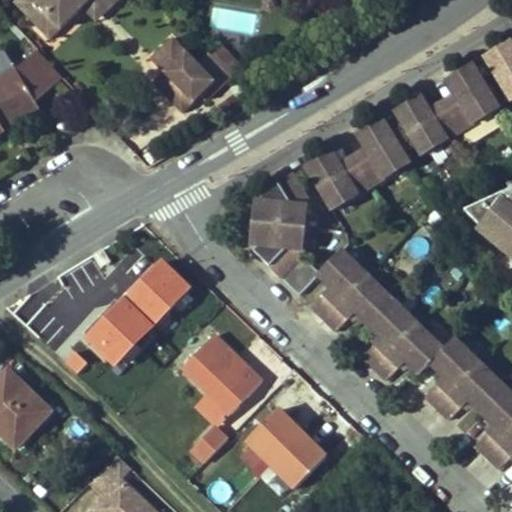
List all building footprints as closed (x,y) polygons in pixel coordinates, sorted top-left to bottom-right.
[(45,6),(39,0),(14,0),(32,18),(45,6)] [(96,0),(107,10),(118,0),(39,0),(45,6),(32,18),(50,37),(84,7),(90,0),(96,0)] [(90,0),(84,7),(96,21),(107,10),(96,0),(90,0)] [(212,7),(209,28),(254,34),(256,13),(212,7)] [(511,105),(511,51),(509,46),(493,55),(498,62),(489,68),(511,105)] [(33,103),(61,78),(37,51),(16,72),(0,81),(0,133),(38,110),(33,103)] [(220,52),(211,60),(228,78),(237,70),(220,52)] [(498,62),(493,55),(484,61),(489,68),(498,62)] [(220,86),(229,79),(228,78),(211,60),(208,56),(199,64),(220,86)] [(207,100),(220,86),(199,64),(185,76),(207,100)] [(464,83),(476,76),(472,69),(460,76),(464,83)] [(460,137),(499,114),(476,76),(464,83),(460,76),(443,85),(452,99),(429,114),(421,100),(406,109),(409,117),(400,124),(422,160),(460,137)] [(409,117),(406,109),(395,116),(400,124),(409,117)] [(368,133),(374,140),(388,131),(384,123),(368,133)] [(403,172),(410,168),(388,131),(374,140),(403,172)] [(311,178),(334,215),(371,191),(403,172),(374,140),(368,133),(356,141),(363,154),(341,168),(333,155),(315,166),(319,172),(311,178)] [(315,166),(308,171),(311,178),(319,172),(315,166)] [(511,400),(505,394),(486,375),(492,368),(487,362),(479,355),(473,362),(455,344),(445,354),(426,334),(433,327),(425,321),(420,315),(413,322),(395,304),(377,286),(383,279),(375,271),(370,266),(363,273),(343,254),(322,275),(307,259),(308,232),(310,205),(298,187),(294,180),(260,200),(265,209),(263,252),(263,254),(259,258),(303,300),(320,283),(334,296),(317,314),(341,338),(358,319),(383,345),(366,362),(391,385),(407,369),(420,382),(430,372),(444,385),(426,405),(449,428),(467,408),(494,433),(474,453),(498,477),(511,463),(511,400)] [(511,186),(465,211),(501,248),(511,256),(511,186)] [(255,209),(253,251),(263,252),(265,209),(255,209)] [(116,366),(191,291),(177,278),(170,284),(167,280),(157,271),(89,340),(116,366)] [(173,274),(167,280),(170,284),(177,278),(173,274)] [(174,384),(201,411),(213,400),(166,354),(154,366),(174,384)] [(50,412),(10,373),(0,383),(0,433),(15,448),(50,412)] [(207,417),(201,411),(174,384),(166,392),(198,424),(207,417)] [(286,496),(327,453),(278,406),(237,449),(286,496)] [(123,476),(131,468),(116,454),(109,461),(123,476)] [(109,461),(89,482),(104,497),(120,479),(123,476),(109,461)] [(104,497),(93,509),(95,511),(154,511),(120,479),(104,497)]
